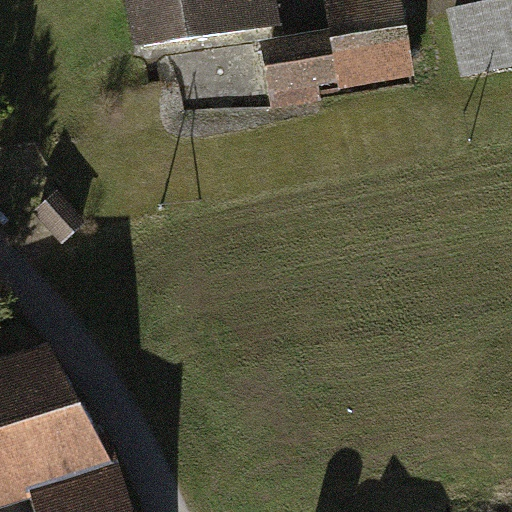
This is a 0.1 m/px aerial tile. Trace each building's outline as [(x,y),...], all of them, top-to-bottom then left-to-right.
[(271,0),(134,0),(153,69),(281,35),(271,0)] [(410,0),(370,0),(325,8),(331,41),(271,51),(280,105),(341,94),(424,79),(410,0)] [(511,6),(451,21),(465,85),(511,74),(511,6)] [(18,20),(0,21),(0,62),(21,61),(18,20)] [(392,124),(368,126),(371,160),(395,159),(392,124)] [(62,206),(42,225),(71,254),(90,235),(62,206)] [(0,511),(2,511),(30,503),(114,474),(48,356),(0,369),(0,511)] [(127,511),(114,474),(30,503),(32,511),(127,511)]
